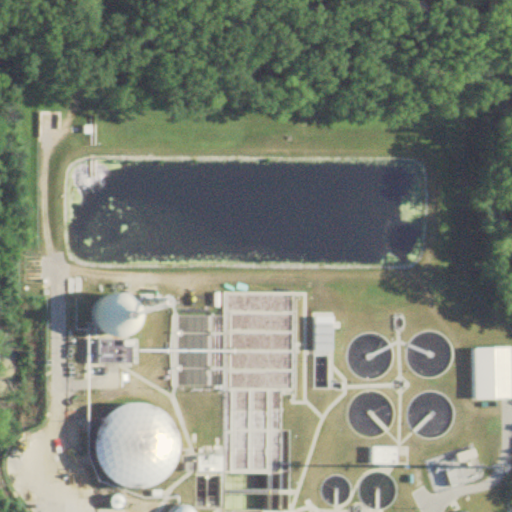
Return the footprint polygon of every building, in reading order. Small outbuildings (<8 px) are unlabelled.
[(113,296),(82,298),(85,340),(116,337),(113,296)] [(322,324),(305,324),(305,354),(322,354),(322,324)] [(356,359),(363,381),(387,374),(379,351),(356,359)] [(401,428),(430,444),(447,411),(418,396),(401,428)] [(147,408),(86,409),(87,488),(148,487),(147,408)] [(362,448),(362,465),(386,465),(386,448),(362,448)] [(446,457),(448,464),(466,459),(464,451),(446,457)] [(443,469),(424,475),(430,495),(449,490),(443,469)] [(383,511),(383,497),(381,497),(381,491),(370,491),(370,511),(383,511)]
